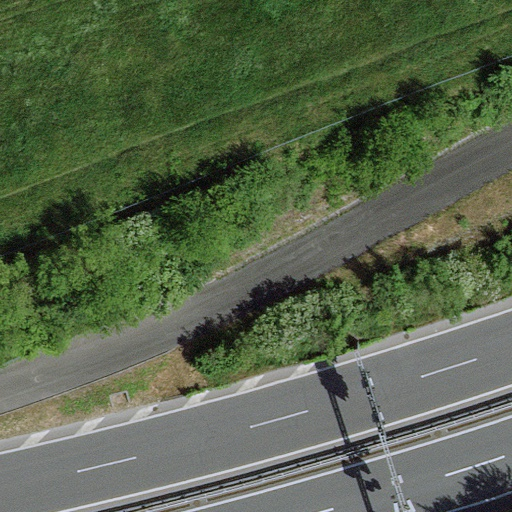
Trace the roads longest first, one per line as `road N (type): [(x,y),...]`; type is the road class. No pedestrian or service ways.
road 1 (motorway): [(511,345),(275,418),(0,487)]
road 2 (motorway): [(331,511),(511,457)]
